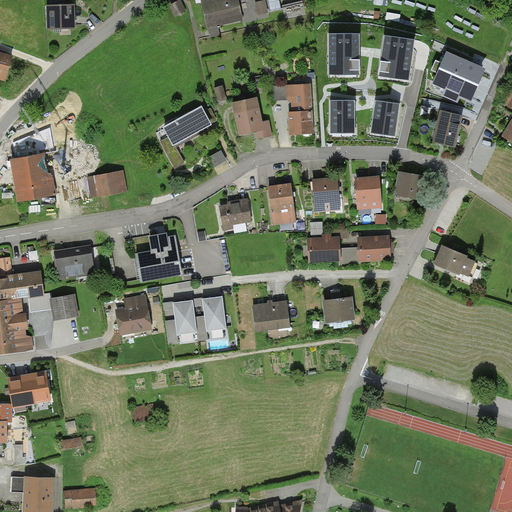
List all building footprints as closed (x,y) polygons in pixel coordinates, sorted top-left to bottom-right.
[(180,0),(179,0),(169,6),(176,18),(187,12),(180,0)] [(205,0),(201,1),(210,38),(221,35),(218,27),(242,21),(242,23),(269,17),(268,12),(271,11),(268,0),(205,0)] [(303,0),(283,6),(286,20),(307,15),(303,0)] [(62,5),(46,6),(47,31),(76,30),(75,5),(62,5)] [(357,36),(329,36),(329,72),(357,73),(357,48),(357,36)] [(414,41),(385,37),(383,51),(381,73),(408,77),(414,41)] [(486,68),(447,51),(432,83),(444,89),(442,94),(458,102),(460,97),(471,102),(486,68)] [(0,80),(6,82),(13,56),(0,52),(0,80)] [(311,84),(287,85),(287,101),(291,101),(292,113),(288,113),(289,136),(313,135),(312,111),(311,84)] [(287,101),(287,85),(273,86),(274,101),(287,101)] [(227,99),(223,86),(214,89),(218,102),(227,99)] [(509,91),(502,103),(511,108),(511,92),(511,93),(509,91)] [(357,96),(328,96),(328,132),(356,133),(357,96)] [(257,98),(232,104),(239,137),(254,133),(256,133),(258,140),(273,136),(269,121),(262,122),(257,98)] [(403,103),(375,98),(369,134),(396,139),(403,103)] [(204,112),(202,107),(163,128),(168,138),(160,142),(174,169),(185,164),(175,146),(212,126),(211,124),(204,112)] [(211,108),(204,112),(211,124),(218,121),(211,108)] [(463,117),(439,112),(433,143),(443,145),(456,148),(463,117)] [(511,120),(505,132),(502,136),(511,142),(511,120)] [(27,157),(52,152),(49,133),(23,138),(27,157)] [(27,157),(10,160),(18,204),(56,197),(53,179),(77,175),(72,149),(52,152),(27,157)] [(214,168),(227,162),(221,151),(208,158),(214,168)] [(124,171),(68,182),(72,203),(128,192),(124,171)] [(398,172),(394,196),(421,201),(425,177),(403,173),(398,172)] [(312,180),(315,213),(340,210),(338,189),(336,177),(312,180)] [(356,188),(357,210),(382,208),(380,177),(355,179),(356,188)] [(291,184),(268,187),(273,226),(297,222),(293,195),(291,184)] [(227,205),(219,206),(223,231),(233,229),(233,226),(252,222),(248,199),(230,202),(227,202),(227,205)] [(385,215),(376,215),(376,224),(385,224),(385,215)] [(310,223),(311,239),(322,238),(322,235),(323,235),(323,222),(310,223)] [(167,234),(148,237),(151,251),(135,254),(140,283),(183,275),(176,237),(168,238),(167,234)] [(311,239),(307,239),(308,263),(341,262),(341,249),(340,237),(332,238),(331,234),(323,235),(322,235),(322,238),(311,239)] [(391,261),(391,253),(390,247),(390,242),(390,236),(357,238),(358,248),(359,261),(359,263),(391,261)] [(54,251),(58,281),(95,275),(91,245),(54,251)] [(468,257),(442,246),(433,266),(460,277),(461,274),(469,278),(475,262),(467,259),(468,257)] [(358,248),(341,249),(341,262),(359,261),(358,248)] [(0,270),(1,277),(13,275),(10,257),(0,258),(0,270)] [(1,277),(1,280),(9,279),(12,300),(21,299),(29,298),(29,299),(45,297),(41,271),(24,274),(13,275),(1,277)] [(0,279),(0,301),(12,300),(9,279),(1,280),(0,279)] [(145,294),(123,299),(125,308),(125,310),(147,305),(145,294)] [(53,321),(79,317),(76,295),(49,300),(53,321)] [(193,299),(193,302),(194,307),(203,306),(202,300),(202,298),(193,299)] [(205,300),(202,300),(203,306),(204,316),(207,332),(227,330),(223,298),(205,300)] [(337,299),(323,301),(326,325),(356,321),(353,298),(337,299)] [(0,301),(0,354),(33,350),(32,337),(26,338),(25,331),(28,330),(26,315),(23,315),(21,299),(12,300),(0,301)] [(271,303),(253,306),(256,333),(290,328),(287,301),(271,303)] [(173,302),(163,303),(164,311),(174,310),(173,304),(173,302)] [(194,307),(193,302),(177,304),(173,304),(174,310),(175,320),(177,336),(197,334),(195,317),(194,307)] [(125,308),(115,310),(120,336),(152,330),(147,305),(125,310),(125,308)] [(204,316),(195,317),(197,334),(198,342),(208,340),(207,332),(204,316)] [(177,336),(175,320),(165,321),(169,345),(178,344),(177,336)] [(32,374),(7,379),(12,405),(13,409),(35,405),(51,402),(46,372),(32,374)] [(12,405),(0,404),(0,444),(7,444),(7,423),(13,423),(13,409),(12,405)] [(153,404),(132,407),(134,422),(155,419),(153,404)] [(81,437),(60,441),(62,451),(83,447),(81,437)] [(23,445),(15,445),(15,464),(26,464),(26,457),(23,457),(23,445)] [(23,493),(24,478),(12,477),(12,493),(23,493)] [(53,511),(54,479),(24,478),(23,493),(22,511),(53,511)] [(95,488),(64,491),(66,509),(73,509),(97,507),(95,488)] [(280,506),(279,502),(276,502),(249,509),(250,507),(237,507),(236,511),(299,511),(302,501),(280,506)]
